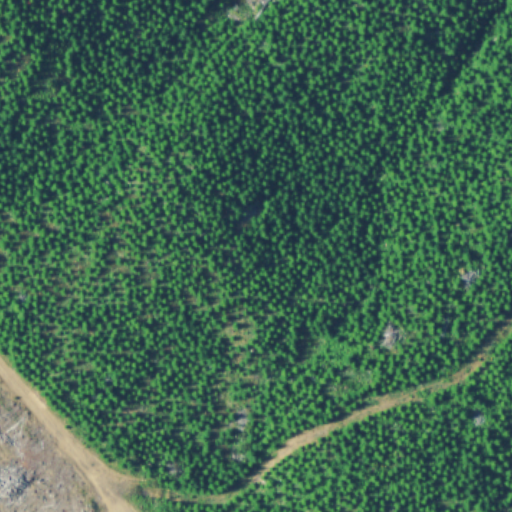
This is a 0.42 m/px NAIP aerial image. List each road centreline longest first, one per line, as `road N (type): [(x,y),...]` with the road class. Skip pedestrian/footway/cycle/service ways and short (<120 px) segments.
road 1 (track): [(104,480),(223,493),(321,424),(466,367),(511,320)]
road 2 (track): [(0,368),(124,511)]
